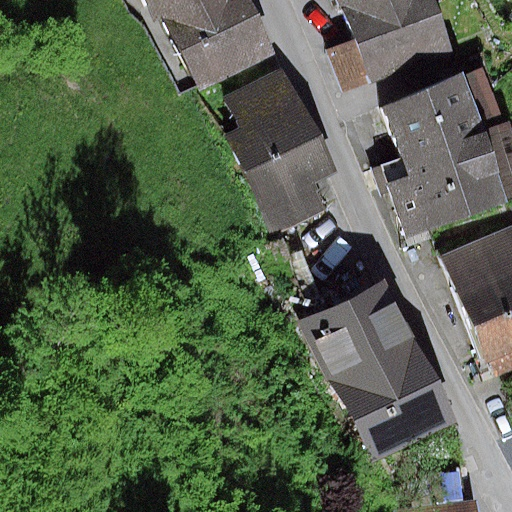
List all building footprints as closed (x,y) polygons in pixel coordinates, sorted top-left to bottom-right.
[(254,0),(163,0),(205,88),(279,50),(254,0)] [(433,0),(341,0),(356,40),(334,48),(348,88),(452,50),(433,0)] [(343,173),(290,66),(230,95),(245,126),(231,133),(281,234),(334,208),(322,184),(343,173)] [(511,141),(492,82),(397,115),(439,239),(511,213),(511,141)] [(511,226),(448,251),(490,360),(511,351),(511,226)] [(454,420),(383,283),(313,319),(384,456),(454,420)] [(485,511),(485,495),(406,500),(406,511),(485,511)]
